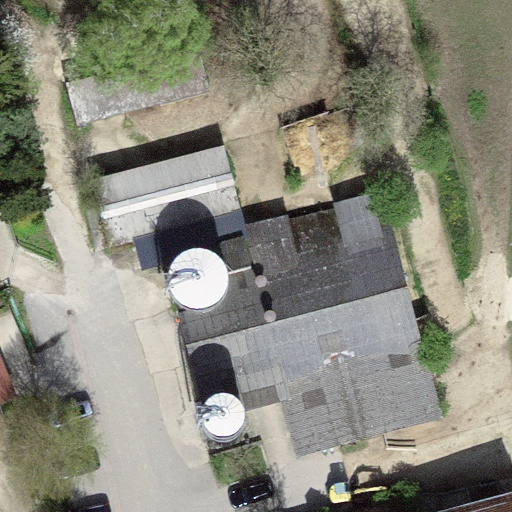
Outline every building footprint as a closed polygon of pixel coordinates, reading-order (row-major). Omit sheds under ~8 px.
[(202,51),(64,86),(75,129),(213,94),(202,51)] [(202,411),(278,391),(296,458),(442,420),(414,316),(426,313),(394,189),(245,228),(224,149),(89,184),(107,252),(133,245),(141,275),(164,268),(202,411)] [(0,408),(17,401),(0,362),(0,408)] [(214,451),(226,453),(238,447),(244,436),(242,423),(233,413),(220,411),(209,417),(203,429),(204,442),(214,451)] [(511,511),(511,501),(468,511),(511,511)]
